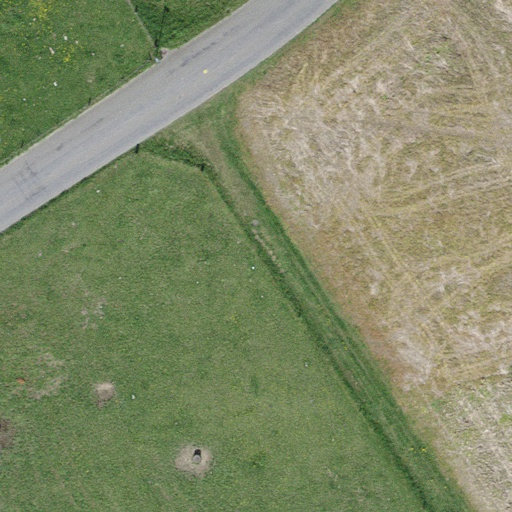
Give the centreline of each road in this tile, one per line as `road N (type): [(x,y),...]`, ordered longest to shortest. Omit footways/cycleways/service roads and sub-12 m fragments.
road 1 (track): [(170,91),(445,511)]
road 2 (tertiary): [(0,201),(293,0)]
